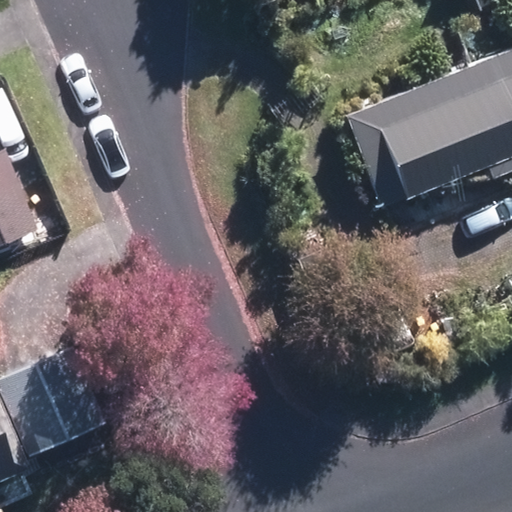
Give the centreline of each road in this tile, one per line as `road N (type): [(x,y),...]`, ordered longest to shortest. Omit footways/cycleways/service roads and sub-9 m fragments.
road 1 (residential): [(110,0),(156,183),(297,511)]
road 2 (residential): [(511,464),(400,511)]
